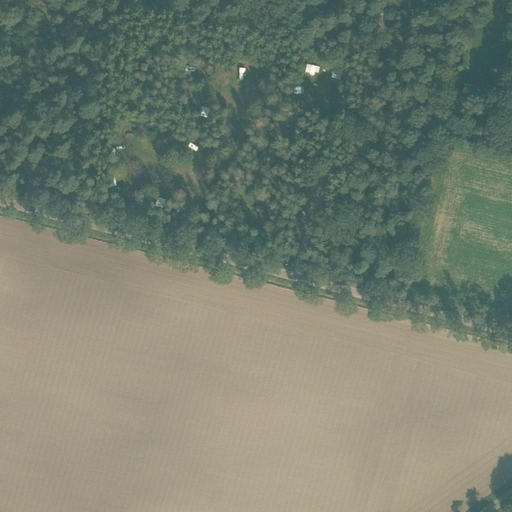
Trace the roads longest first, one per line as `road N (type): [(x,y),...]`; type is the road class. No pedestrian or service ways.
road 1 (unclassified): [(511,336),(0,206)]
road 2 (track): [(385,0),(328,291)]
